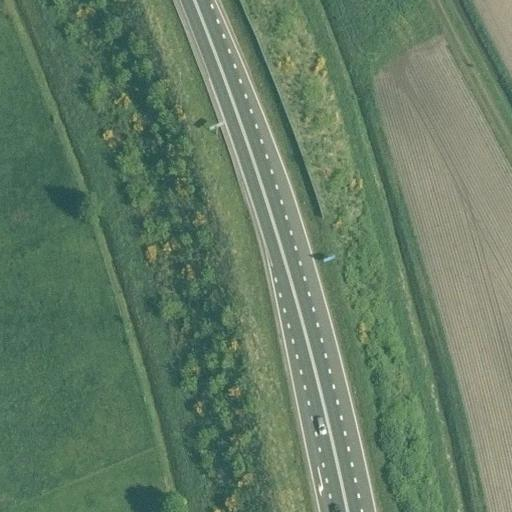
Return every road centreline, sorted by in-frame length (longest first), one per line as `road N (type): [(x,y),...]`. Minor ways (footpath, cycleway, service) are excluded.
road 1 (trunk): [(345,511),(289,281),(189,0)]
road 2 (track): [(437,0),(511,142)]
